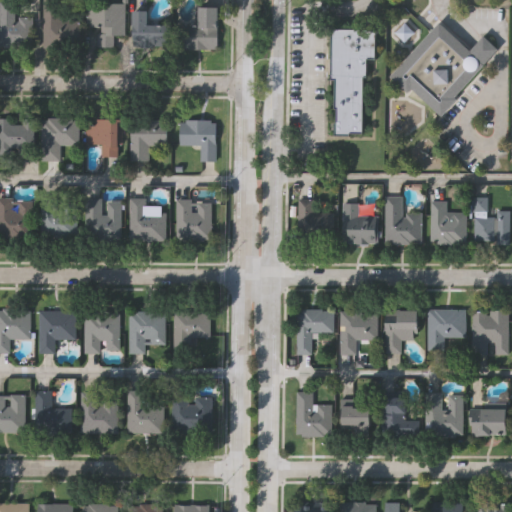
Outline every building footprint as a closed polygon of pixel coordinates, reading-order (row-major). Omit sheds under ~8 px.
[(29,15),(30,46),(0,46),(0,1),(13,1),(13,15),(29,15)] [(122,35),(110,35),(110,46),(95,46),(95,25),(83,25),(83,2),(122,2),(122,35)] [(77,5),(77,47),(41,47),(41,5),(77,5)] [(214,48),(180,48),(180,19),(195,19),(195,6),(215,6),(214,48)] [(146,9),(146,23),(164,23),(164,43),(130,43),(130,9),(146,9)] [(486,61),(455,95),(457,97),(442,114),(411,88),(407,92),(390,76),(440,22),(472,49),(486,61)] [(404,43),(414,33),(404,24),(395,33),(404,43)] [(362,131),(349,131),(349,133),(334,133),(334,120),(336,120),(337,106),(334,106),(335,75),(330,75),(331,27),(376,28),(376,57),(367,57),(366,75),(364,75),(362,131)] [(472,49),(486,34),(499,47),(486,61),(472,49)] [(14,160),(14,155),(0,155),(0,117),(9,118),(9,123),(20,123),(20,118),(34,118),(33,160),(14,160)] [(59,145),(59,160),(41,160),(41,117),(77,118),(76,145),(59,145)] [(84,143),(84,118),(118,118),(118,156),(100,155),(100,143),(84,143)] [(179,145),(179,119),(214,119),(214,161),(199,161),(199,145),(179,145)] [(163,151),(152,151),(152,159),(129,159),(129,121),(163,122),(163,151)] [(383,244),(383,196),(401,196),(401,212),(419,212),(419,244),(383,244)] [(128,197),(144,197),(144,211),(164,211),(164,240),(128,241),(128,197)] [(0,239),(0,198),(30,198),(30,239),(0,239)] [(76,199),(76,238),(39,238),(39,199),(76,199)] [(174,239),(174,199),(190,199),(190,201),(209,201),(209,239),(174,239)] [(85,237),(85,200),(119,200),(119,237),(85,237)] [(294,201),(333,200),(333,240),(305,241),(305,234),(295,234),(294,201)] [(445,201),(445,212),(464,212),(464,243),(428,242),(429,201),(445,201)] [(341,203),(357,203),(357,213),(375,213),(375,242),(341,242),(341,203)] [(507,244),(472,243),(472,217),(492,217),(492,210),(507,210),(507,244)] [(0,308),(28,308),(28,338),(8,338),(8,352),(0,352),(0,308)] [(294,354),(295,309),(332,309),(331,332),(310,332),(310,354),(294,354)] [(355,339),(355,353),(338,354),(338,309),(375,309),(375,339),(355,339)] [(416,310),(416,339),(399,339),(399,352),(384,352),(384,309),(416,310)] [(426,349),(426,309),(464,309),(464,349),(426,349)] [(37,352),(37,310),(73,310),(73,339),(53,339),(53,352),(37,352)] [(163,310),(163,343),(144,343),(144,352),(126,352),(126,310),(163,310)] [(507,354),(492,354),(492,347),(471,347),(471,310),(506,310),(507,354)] [(117,351),(82,351),(82,311),(117,311),(117,351)] [(172,311),(208,311),(208,351),(172,351),(172,311)] [(51,391),(51,409),(70,409),(70,433),(34,433),(34,391),(51,391)] [(162,433),(126,433),(126,391),(149,391),(149,406),(162,406),(162,433)] [(311,392),(311,404),(329,404),(329,434),(293,434),(293,392),(311,392)] [(460,394),(460,435),(424,435),(424,392),(443,392),(443,394),(460,394)] [(117,433),(81,433),(81,393),(97,393),(97,402),(117,402),(117,433)] [(24,433),(0,433),(0,395),(24,395),(24,433)] [(413,418),(413,435),(379,436),(379,396),(404,396),(405,418),(413,418)] [(171,433),(171,397),(212,398),(212,433),(171,433)] [(340,404),(369,404),(369,428),(340,428),(340,404)] [(504,434),(468,434),(468,408),(504,407),(504,434)] [(374,502),(374,511),(339,511),(339,502),(374,502)] [(383,511),(383,502),(398,502),(398,511),(383,511)] [(429,511),(430,502),(462,502),(462,511),(429,511)] [(0,511),(0,503),(27,503),(27,511),(0,511)] [(71,503),(71,511),(35,511),(35,503),(71,503)] [(474,511),(474,503),(508,503),(508,511),(474,511)]
